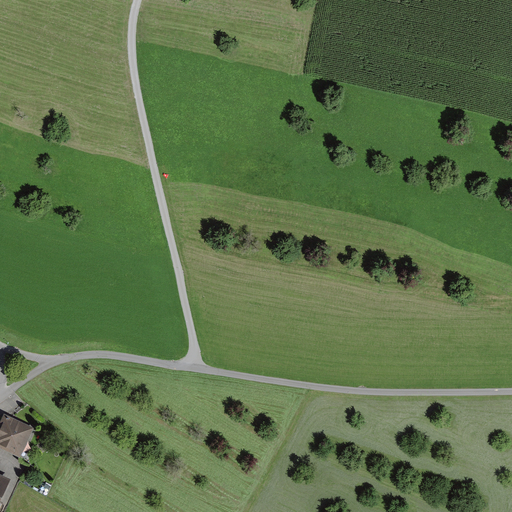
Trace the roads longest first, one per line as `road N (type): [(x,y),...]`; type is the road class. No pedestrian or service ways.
road 1 (track): [(0,346),(45,359),(100,354),(322,391),(511,393)]
road 2 (track): [(193,367),(134,80),(138,0)]
